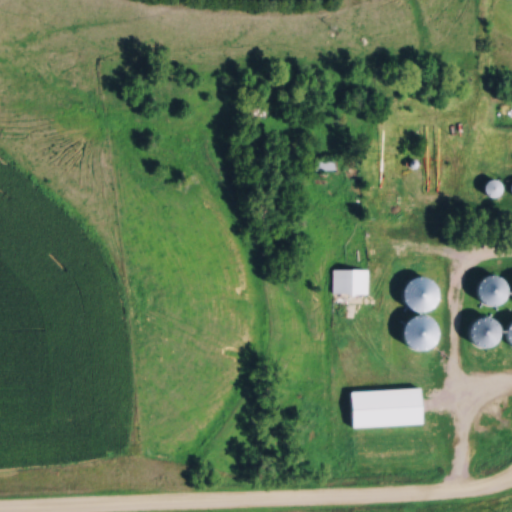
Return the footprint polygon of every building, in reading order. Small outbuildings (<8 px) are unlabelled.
[(332,167),(332,156),(312,156),(312,167),(332,167)] [(475,183),(481,196),(495,189),(488,176),(475,183)] [(425,288),(425,264),(403,264),(403,288),(425,288)] [(364,292),(364,267),(329,267),(329,292),(364,292)] [(492,301),(492,275),(471,275),(471,301),(492,301)] [(468,315),(465,342),(483,343),(485,317),(468,315)] [(498,342),(511,343),(511,316),(502,316),(498,342)] [(417,385),(342,387),(343,425),(417,422),(417,385)]
